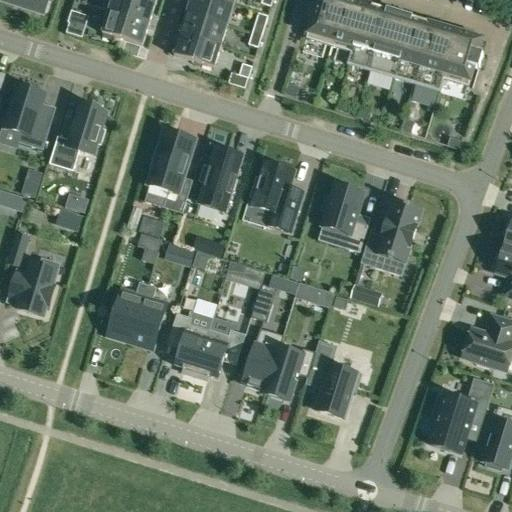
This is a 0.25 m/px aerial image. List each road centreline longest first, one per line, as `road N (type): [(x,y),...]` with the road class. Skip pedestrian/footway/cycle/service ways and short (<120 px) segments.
road 1 (residential): [(366,492),(0,378)]
road 2 (residential): [(478,191),(148,85)]
road 3 (residential): [(366,492),(478,191)]
road 4 (residential): [(148,85),(0,39)]
